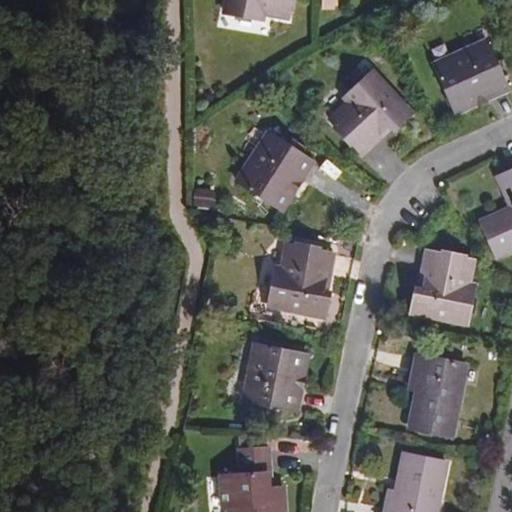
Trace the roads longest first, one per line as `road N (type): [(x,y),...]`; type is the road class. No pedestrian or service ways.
road 1 (residential): [(511,127),(426,166),(385,215),(324,511)]
road 2 (track): [(173,0),(178,217),(195,266),(167,414)]
